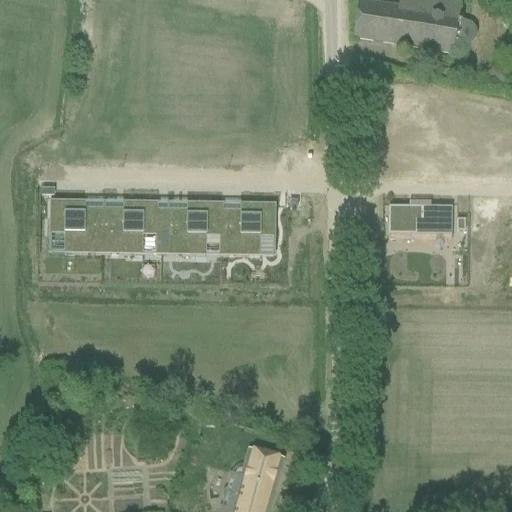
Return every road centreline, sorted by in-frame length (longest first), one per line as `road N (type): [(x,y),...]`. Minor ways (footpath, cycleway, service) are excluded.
road 1 (unclassified): [(328,511),(339,429),(333,183)]
road 2 (residential): [(24,176),(333,183)]
road 3 (unclassified): [(333,183),(329,0)]
road 4 (residential): [(333,183),(511,185)]
